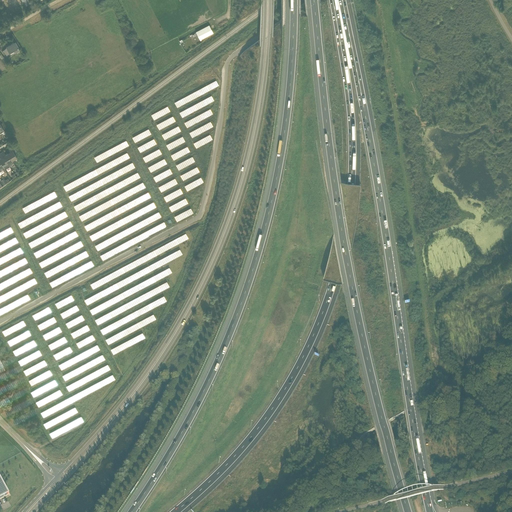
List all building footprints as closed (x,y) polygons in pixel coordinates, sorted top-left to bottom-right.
[(200,40),(213,33),(209,25),(196,32),(200,40)] [(16,53),(19,50),(18,48),(18,47),(15,42),(14,43),(13,42),(10,44),(6,47),(2,50),(6,55),(9,52),(13,50),(16,53)] [(17,157),(11,147),(8,148),(10,152),(8,153),(12,160),(17,157)] [(1,152),(9,166),(14,163),(12,160),(8,153),(6,154),(4,151),(1,152)] [(0,157),(0,160),(5,168),(9,166),(1,152),(0,153),(0,155),(1,157),(0,157)] [(0,498),(9,494),(0,477),(0,498)]
